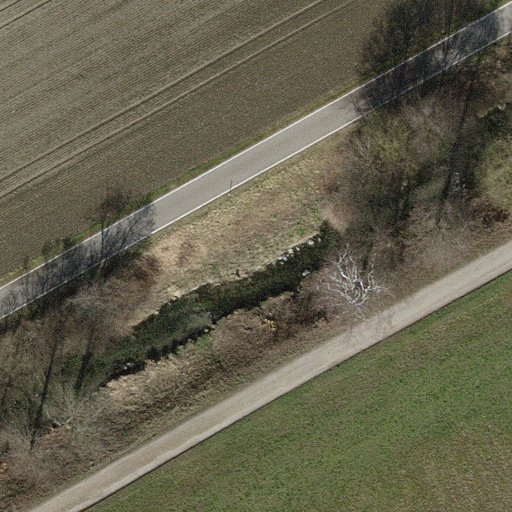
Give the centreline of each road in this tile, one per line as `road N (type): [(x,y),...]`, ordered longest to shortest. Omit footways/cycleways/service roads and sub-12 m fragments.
road 1 (track): [(511,15),(0,303)]
road 2 (track): [(67,511),(511,262)]
